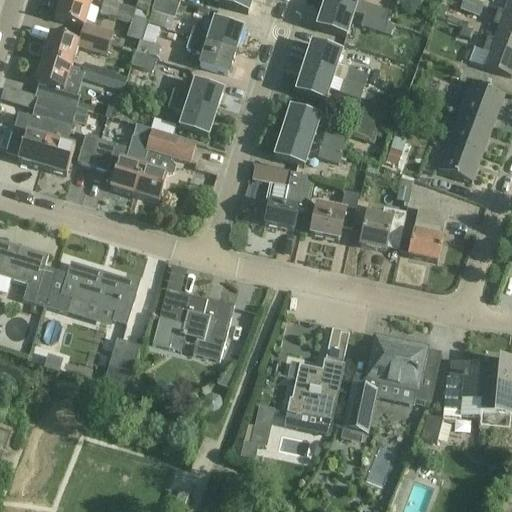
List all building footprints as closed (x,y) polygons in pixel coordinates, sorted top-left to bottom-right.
[(85,27),(91,8),(63,0),(60,0),(54,23),(83,33),(85,27)] [(63,0),(91,8),(93,0),(63,0)] [(150,0),(138,0),(135,10),(146,14),(150,0)] [(162,0),(155,0),(151,13),(173,21),(178,5),(162,0)] [(248,18),(253,0),(221,0),(219,8),(248,18)] [(326,0),(325,6),(354,15),(354,17),(363,19),(364,18),(369,20),(373,10),(358,5),(359,0),(326,0)] [(418,14),(422,1),(418,0),(397,0),(396,6),(418,14)] [(511,18),(511,0),(503,0),(509,3),(505,14),(498,13),(511,18)] [(483,7),(464,1),(460,12),(479,18),(483,7)] [(116,23),(118,15),(116,14),(119,6),(103,2),(98,18),(116,23)] [(131,27),(135,13),(135,11),(119,6),(116,14),(118,15),(116,23),(131,27)] [(325,6),(317,31),(346,41),(354,17),(354,15),(325,6)] [(373,10),(369,20),(386,26),(390,16),(373,10)] [(511,49),(511,18),(498,13),(493,27),(499,30),(495,43),(511,49)] [(386,26),(369,20),(364,18),(363,19),(360,30),(383,36),(386,26)] [(235,56),(243,33),(214,24),(209,38),(193,33),(190,41),(235,56)] [(83,33),(81,39),(109,48),(113,36),(85,27),(83,33)] [(472,33),(463,30),(459,39),(469,42),(472,33)] [(71,72),(77,51),(78,48),(50,39),(42,63),(71,72)] [(106,60),(109,48),(81,39),(78,48),(77,51),(106,60)] [(511,80),(511,76),(511,49),(495,43),(488,40),(483,54),(489,57),(485,70),(511,80)] [(227,80),(235,56),(190,41),(187,50),(203,56),(200,70),(227,80)] [(139,45),(135,57),(156,64),(160,51),(139,45)] [(333,81),(337,68),(341,56),(311,47),(303,71),(333,81)] [(152,75),(156,64),(135,57),(132,69),(152,75)] [(63,96),(71,72),(42,63),(35,87),(63,96)] [(97,86),(99,79),(97,78),(99,72),(84,67),(80,80),(97,86)] [(337,68),(333,81),(342,83),(363,90),(367,78),(337,68)] [(329,93),(333,81),(303,71),(296,96),(325,105),(329,93)] [(99,72),(97,78),(99,79),(97,86),(111,90),(113,83),(115,78),(115,77),(99,72)] [(113,83),(124,87),(126,81),(115,78),(113,83)] [(471,87),(460,116),(494,129),(505,100),(489,94),(492,85),(482,82),(479,90),(471,87)] [(111,90),(122,93),(124,87),(113,83),(111,90)] [(359,103),(363,90),(342,83),(338,96),(359,103)] [(215,118),(223,95),(195,86),(190,100),(173,94),(170,103),(215,118)] [(53,131),(60,109),(37,101),(31,124),(37,126),(53,131)] [(207,141),(215,118),(170,103),(167,112),(184,117),(179,132),(207,141)] [(63,134),(68,135),(75,113),(60,109),(53,131),(63,134)] [(376,131),(380,118),(355,110),(351,123),(376,131)] [(311,145),(319,121),(290,112),(282,136),(311,145)] [(483,158),(494,129),(460,116),(450,145),(483,158)] [(17,164),(41,172),(50,143),(53,131),(37,126),(31,124),(19,121),(7,157),(18,160),(17,164)] [(351,123),(351,124),(347,137),(372,144),(376,131),(351,123)] [(172,140),(176,129),(166,126),(163,137),(172,139),(172,140)] [(150,133),(135,129),(132,140),(147,144),(150,133)] [(53,131),(50,143),(41,172),(65,179),(74,150),(60,146),(63,134),(53,131)] [(196,146),(178,141),(172,140),(172,139),(163,137),(150,133),(147,144),(151,146),(149,154),(172,161),(189,167),(192,158),(196,146)] [(303,170),(311,145),(282,136),(274,160),(303,170)] [(346,143),(324,136),(321,149),(342,155),(346,143)] [(110,191),(134,199),(139,181),(142,170),(145,161),(146,158),(146,157),(146,155),(148,156),(149,154),(151,146),(147,144),(132,140),(128,153),(116,150),(112,165),(118,166),(110,191)] [(85,141),(77,167),(93,172),(101,145),(85,141)] [(108,177),(112,165),(116,150),(101,145),(93,172),(108,177)] [(471,187),(483,158),(450,145),(439,174),(471,187)] [(342,155),(321,149),(317,162),(339,168),(342,155)] [(167,179),(173,177),(175,170),(171,165),(172,161),(149,154),(148,156),(146,155),(146,157),(146,158),(145,161),(142,170),(139,181),(134,199),(158,206),(167,179)] [(272,188),(287,192),(290,176),(254,168),(251,184),(272,188)] [(292,235),(297,213),(305,214),(311,182),(290,176),(287,192),(272,188),(263,229),(292,235)] [(396,204),(408,206),(413,182),(401,178),(396,204)] [(339,244),(342,230),(351,232),(358,197),(344,194),(340,212),(316,208),(310,238),(339,244)] [(396,254),(405,217),(384,212),(382,222),(367,219),(360,249),(385,255),(386,252),(396,254)] [(443,243),(448,219),(419,213),(415,235),(413,235),(408,260),(439,266),(444,243),(443,243)] [(45,310),(56,275),(46,271),(49,261),(0,244),(0,280),(26,289),(22,303),(45,310)] [(71,266),(67,278),(56,275),(45,310),(66,317),(71,301),(116,316),(113,324),(128,329),(142,284),(127,280),(126,284),(71,266)] [(167,294),(152,348),(169,352),(173,339),(179,340),(179,342),(186,343),(186,341),(198,344),(192,358),(219,366),(235,309),(208,302),(207,305),(167,294)] [(341,369),(348,337),(332,333),(322,377),(298,371),(291,403),(289,403),(285,417),(299,420),(300,417),(330,424),(343,370),(341,369)] [(367,438),(377,386),(415,395),(424,353),(375,342),(366,384),(352,381),(342,433),(367,438)] [(116,343),(108,369),(132,376),(139,350),(116,343)] [(444,415),(461,416),(479,418),(478,434),(489,435),(511,437),(511,433),(511,366),(499,365),(498,373),(464,369),(463,385),(447,384),(444,415)] [(237,371),(231,368),(217,388),(228,392),(237,371)] [(180,394),(157,387),(154,397),(153,398),(165,402),(176,405),(180,394)] [(258,409),(256,423),(269,426),(272,412),(258,409)] [(444,424),(426,419),(419,442),(437,447),(444,424)] [(0,456),(8,426),(0,423),(0,456)] [(255,463),(258,449),(243,445),(240,460),(255,463)] [(182,511),(188,499),(178,495),(171,511),(182,511)]
